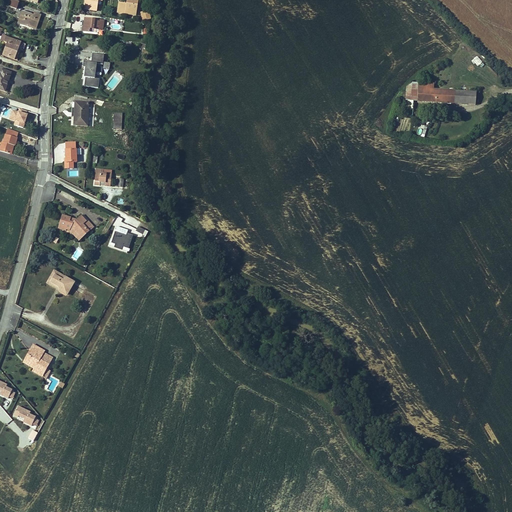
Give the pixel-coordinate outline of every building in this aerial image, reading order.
[(19,2),(13,0),(8,0),(7,5),(16,9),(19,2)] [(98,1),(103,2),(102,0),(85,0),(84,9),(97,11),(98,1)] [(117,13),(136,16),(138,0),(126,0),(126,4),(118,3),(117,13)] [(149,10),(140,12),(142,20),(146,19),(147,20),(151,19),(149,10)] [(18,23),(35,29),(40,15),(35,13),(34,16),(22,12),(22,13),(19,12),(17,17),(20,18),(18,23)] [(94,19),(85,18),(84,26),(83,26),(82,30),(90,31),(90,28),(95,28),(103,29),(104,23),(93,21),(94,19)] [(3,55),(14,59),(21,42),(6,37),(4,42),(7,44),(3,55)] [(93,53),(91,63),(97,63),(103,64),(104,55),(93,53)] [(91,63),(86,62),(84,77),(86,78),(95,79),(97,63),(91,63)] [(0,72),(0,89),(5,91),(8,82),(6,81),(6,80),(8,80),(11,73),(2,70),(1,73),(0,72)] [(95,79),(86,78),(85,87),(98,88),(99,79),(95,79)] [(409,109),(409,113),(417,113),(417,103),(480,107),(480,92),(438,91),(433,91),(433,84),(433,80),(427,80),(427,83),(421,83),(421,96),(416,96),(416,102),(412,102),(411,109),(409,109)] [(75,102),(74,125),(88,126),(89,104),(89,103),(75,102)] [(23,128),(28,115),(12,110),(9,120),(14,122),(13,125),(23,128)] [(114,113),(113,129),(121,129),(122,114),(114,113)] [(17,138),(19,133),(7,129),(6,135),(17,138)] [(0,149),(0,151),(10,154),(12,145),(14,146),(15,146),(17,138),(6,135),(3,142),(2,142),(0,149)] [(65,168),(66,168),(73,168),(73,163),(77,162),(76,155),(76,150),(65,150),(66,162),(65,163),(65,168)] [(110,186),(111,175),(108,175),(108,171),(96,169),(94,185),(110,186)] [(89,231),(93,227),(83,215),(81,216),(86,221),(83,224),(89,231)] [(62,216),(59,228),(65,230),(65,229),(70,230),(75,231),(81,238),(89,231),(83,224),(86,221),(81,216),(77,220),(73,223),(69,222),(70,218),(62,216)] [(117,226),(115,232),(126,236),(128,230),(117,226)] [(146,236),(148,232),(139,227),(136,231),(146,236)] [(79,240),(81,238),(75,231),(70,230),(79,240)] [(129,249),(133,235),(127,233),(126,236),(115,232),(111,243),(115,244),(114,248),(121,250),(123,247),(129,249)] [(57,272),(54,270),(47,283),(60,290),(61,289),(60,289),(60,288),(60,287),(60,286),(59,285),(58,286),(51,282),(57,272)] [(59,291),(67,296),(75,282),(57,272),(51,282),(58,286),(59,285),(60,286),(60,287),(60,288),(60,289),(61,289),(60,290),(59,291)] [(43,376),(49,365),(40,359),(44,352),(45,351),(35,346),(32,352),(33,353),(31,357),(27,355),(24,361),(33,366),(34,365),(36,366),(33,371),(43,376)] [(53,357),(44,352),(40,359),(49,365),(53,357)] [(7,386),(0,382),(0,395),(1,396),(0,397),(9,400),(13,391),(6,389),(7,386)] [(31,413),(19,408),(15,417),(19,418),(18,420),(24,423),(24,424),(32,427),(36,418),(30,416),(31,413)] [(33,441),(37,433),(31,430),(27,439),(33,441)]
